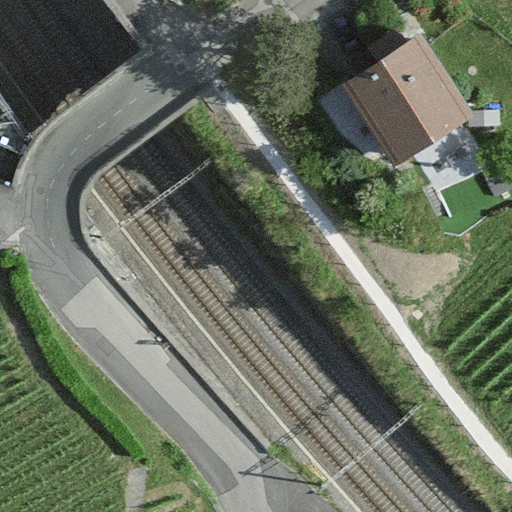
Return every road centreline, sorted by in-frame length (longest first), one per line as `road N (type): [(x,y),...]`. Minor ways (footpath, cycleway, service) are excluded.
road 1 (track): [(48,225),(78,293),(253,482)]
road 2 (track): [(198,55),(77,147),(51,184),(48,225)]
